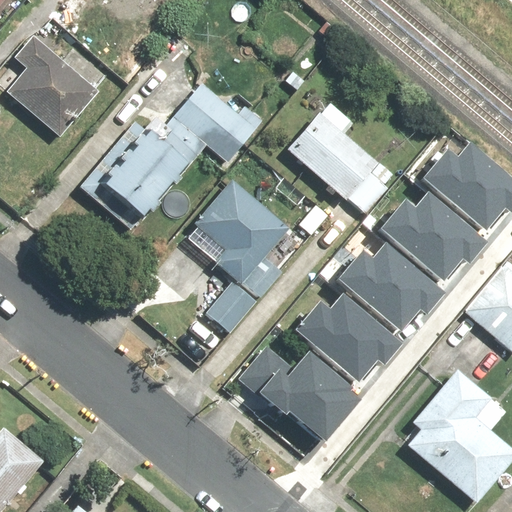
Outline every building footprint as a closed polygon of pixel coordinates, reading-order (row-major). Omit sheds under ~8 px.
[(45,0),(81,29),(104,0),(45,0)] [(102,86),(35,30),(9,62),(22,73),(0,99),(0,103),(52,146),(102,86)] [(154,118),(88,194),(133,232),(202,153),(223,171),(255,135),(199,87),(164,127),(154,118)] [(279,156),(355,221),(389,182),(313,116),(279,156)] [(511,203),(511,184),(464,144),(454,155),(444,146),(416,179),(479,233),(498,211),(502,215),(511,203)] [(285,236),(227,186),(177,244),(226,286),(199,317),(227,341),(283,276),(264,260),(285,236)] [(478,241),(420,192),(410,204),(400,195),(372,227),(436,281),(454,260),(459,264),(478,241)] [(437,290),(380,241),(370,253),(360,244),(332,276),(396,330),(414,309),(418,312),(437,290)] [(511,276),(500,267),(457,316),(509,361),(511,357),(511,276)] [(398,342),(336,295),(322,313),(310,304),(290,330),(354,379),(370,358),(380,365),(398,342)] [(321,440),(356,394),(273,332),(238,378),(321,440)] [(389,446),(465,511),(511,458),(511,456),(487,434),(505,413),(455,370),(389,446)] [(0,430),(0,511),(40,464),(0,430)]
